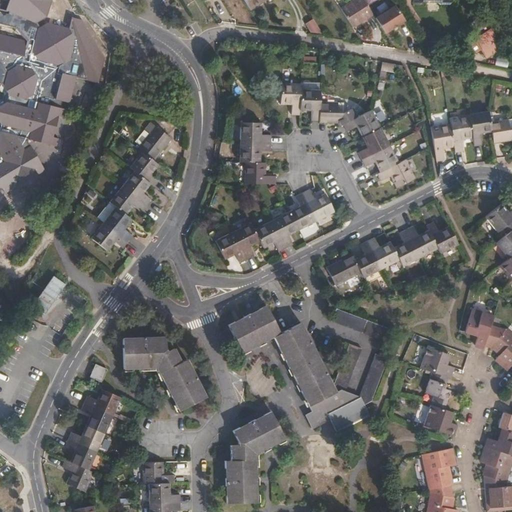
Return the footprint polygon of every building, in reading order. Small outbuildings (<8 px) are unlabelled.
[(243,0),(250,10),(264,0),(243,0)] [(362,0),(353,0),(340,9),(352,28),(372,15),(362,0)] [(395,5),(375,18),(384,33),(404,20),(395,5)] [(312,19),(305,24),(311,33),(322,34),(312,19)] [(75,39),(72,34),(69,28),(47,22),(37,28),(31,50),(32,50),(26,49),(27,41),(0,33),(0,190),(2,189),(5,193),(6,195),(20,186),(19,185),(16,181),(35,170),(37,174),(38,175),(45,171),(27,140),(27,139),(57,147),(59,139),(57,138),(53,137),(59,116),(63,117),(64,118),(67,109),(62,108),(64,101),(70,103),(77,77),(72,76),(75,67),(76,67),(76,65),(71,64),(69,60),(70,59),(75,39)] [(487,32),(475,39),(487,57),(499,50),(487,32)] [(317,72),(317,58),(306,58),(305,72),(317,72)] [(299,110),(300,89),(300,84),(280,84),(279,104),(291,105),(291,115),(299,115),(299,110)] [(319,102),(320,90),(300,89),(299,110),(311,111),(311,121),(319,121),(319,102)] [(343,124),(357,117),(353,108),(343,113),(343,103),(319,102),(319,121),(319,122),(337,123),(339,127),(343,124)] [(361,137),(380,128),(371,110),(357,117),(343,124),(347,132),(356,127),(361,137)] [(490,123),(488,111),(468,115),(472,138),(474,146),(482,145),(480,133),(491,131),(490,123)] [(472,138),(468,115),(449,118),(450,124),(454,147),(455,152),(463,151),(461,140),(472,138)] [(57,138),(63,117),(59,116),(53,137),(57,138)] [(511,129),(509,130),(508,120),(490,123),(491,131),(493,143),(505,141),(505,140),(511,138),(511,129)] [(240,122),(240,142),(270,143),(271,135),(260,135),(261,123),(240,122)] [(149,133),(137,148),(141,152),(153,161),(171,139),(150,123),(145,129),(149,133)] [(454,147),(450,124),(430,127),(436,161),(444,160),(442,149),(454,147)] [(389,145),(380,128),(361,137),(367,147),(358,152),(361,160),(389,145)] [(270,143),(240,142),(239,162),(245,162),(260,162),(260,151),(270,151),(270,143)] [(398,163),(389,145),(361,160),(365,167),(374,162),(380,173),(398,163)] [(150,174),(158,165),(153,161),(141,152),(129,167),(134,171),(150,184),(153,186),(158,180),(150,174)] [(405,160),(403,161),(398,163),(380,173),(377,174),(381,181),(390,176),(396,188),(414,179),(405,160)] [(265,176),(265,163),(260,162),(245,162),(244,183),(253,184),(275,184),(275,176),(265,176)] [(19,185),(37,174),(35,170),(16,181),(19,185)] [(134,171),(121,186),(145,206),(150,199),(143,193),(150,184),(134,171)] [(115,207),(125,215),(132,206),(141,212),(145,206),(121,186),(109,202),(115,207)] [(302,193),(316,221),(334,212),(324,193),(314,198),(309,190),(302,193)] [(298,230),(316,221),(302,193),(295,197),(299,206),(289,211),(294,222),(298,230)] [(508,213),(501,204),(485,217),(497,232),(503,228),(507,234),(511,229),(511,212),(511,211),(508,213)] [(103,222),(127,242),(132,235),(124,229),(131,220),(115,207),(103,222)] [(288,235),(298,230),(294,222),(289,211),(271,220),(278,233),(285,248),(292,244),(288,235)] [(278,252),(285,248),(278,233),(271,220),(253,229),(259,241),(263,248),(273,243),(278,252)] [(122,248),(127,242),(103,222),(102,222),(90,238),(106,251),(114,242),(122,248)] [(440,253),(458,244),(448,226),(438,231),(433,222),(426,226),(428,230),(437,248),(440,253)] [(250,223),(232,232),(246,259),(254,255),(249,246),(259,241),(253,229),(250,223)] [(406,230),(420,257),(437,248),(428,230),(418,235),(413,226),(406,230)] [(511,229),(507,234),(496,243),(508,258),(511,255),(511,229)] [(399,260),(402,266),(420,257),(406,230),(399,233),(403,242),(393,248),(399,260)] [(246,259),(232,232),(215,241),(224,259),(235,254),(239,263),(246,259)] [(367,241),(381,269),(399,260),(393,248),(389,241),(379,247),(374,238),(367,241)] [(360,272),(363,278),(381,269),(367,241),(360,245),(364,254),(354,259),(360,272)] [(354,259),(351,254),(326,267),(335,286),(360,272),(354,259)] [(511,255),(508,258),(499,266),(511,281),(511,280),(511,255)] [(336,393),(332,385),(301,323),(280,333),(266,305),(228,325),(242,352),(273,336),(309,407),(310,406),(336,393)] [(331,321),(337,323),(342,311),(336,309),(331,321)] [(484,344),(491,324),(493,316),(472,310),(464,332),(477,336),(474,345),(478,347),(483,348),(484,344)] [(337,323),(343,325),(348,313),(342,311),(337,323)] [(343,325),(349,328),(354,316),(348,313),(343,325)] [(349,328),(356,330),(360,318),(354,316),(349,328)] [(356,330),(362,333),(367,320),(360,318),(356,330)] [(362,333),(368,335),(373,322),(367,320),(362,333)] [(368,335),(374,337),(379,325),(373,322),(368,335)] [(510,366),(511,364),(511,333),(506,329),(491,324),(484,344),(491,347),(500,354),(495,359),(507,370),(510,366)] [(379,325),(374,337),(380,339),(385,327),(379,325)] [(385,327),(380,339),(386,342),(391,330),(385,327)] [(130,340),(130,338),(122,338),(123,369),(157,368),(178,411),(206,397),(203,390),(201,391),(197,382),(199,382),(195,375),(193,375),(189,367),(191,366),(187,359),(181,362),(174,348),(165,352),(165,337),(157,337),(157,339),(148,339),(148,337),(140,338),(139,340),(130,340)] [(349,344),(346,350),(359,354),(361,348),(349,344)] [(447,377),(450,378),(453,367),(445,365),(449,354),(427,347),(420,369),(431,372),(447,377)] [(346,350),(344,356),(357,361),(359,354),(346,350)] [(373,360),(385,365),(388,358),(375,354),(373,360)] [(344,356),(342,362),(354,367),(357,361),(344,356)] [(370,366),(383,371),(385,365),(373,360),(370,366)] [(342,362),(339,368),(352,373),(354,367),(342,362)] [(95,364),(90,377),(101,382),(107,369),(95,364)] [(368,372),(380,377),(383,371),(370,366),(368,372)] [(339,368),(337,374),(349,379),(352,373),(339,368)] [(366,378),(378,383),(380,377),(368,372),(366,378)] [(443,389),(447,377),(431,372),(425,393),(433,396),(430,405),(444,409),(450,391),(443,389)] [(337,374),(335,381),(347,386),(349,379),(337,374)] [(363,384),(376,389),(378,383),(366,378),(363,384)] [(335,381),(334,383),(332,385),(336,393),(342,390),(345,391),(347,386),(335,381)] [(361,390),(373,395),(376,389),(363,384),(361,390)] [(120,397),(101,389),(96,400),(87,396),(84,403),(112,415),(120,397)] [(342,390),(336,393),(310,406),(312,411),(305,415),(312,427),(329,418),(337,433),(370,416),(364,405),(360,397),(359,396),(345,391),(342,390)] [(360,397),(364,405),(371,401),(373,395),(361,390),(359,396),(360,397)] [(112,415),(84,403),(81,410),(90,415),(85,425),(104,433),(112,415)] [(456,429),(457,425),(449,422),(453,412),(444,409),(430,405),(423,425),(454,436),(456,429)] [(277,440),(283,437),(270,411),(232,431),(238,442),(238,445),(230,446),(231,461),(224,461),(225,468),(227,468),(227,478),(225,478),(225,486),(227,486),(228,495),(226,496),(226,503),(257,502),(256,461),(253,461),(253,452),(267,445),(268,447),(278,442),(277,440)] [(511,415),(503,412),(498,427),(501,428),(511,431),(511,415)] [(68,439),(96,452),(104,433),(85,425),(80,436),(71,432),(68,439)] [(511,431),(501,428),(497,441),(488,438),(485,447),(511,455),(511,431)] [(88,470),(96,452),(68,439),(65,447),(74,451),(69,462),(88,470)] [(255,453),(268,447),(267,445),(253,452),(253,461),(256,461),(255,453)] [(511,457),(511,455),(485,447),(480,462),(487,465),(484,476),(485,476),(486,488),(503,487),(508,470),(511,457)] [(449,485),(451,485),(447,466),(454,465),(451,448),(422,454),(430,489),(449,485)] [(84,492),(93,472),(88,470),(69,462),(65,460),(62,467),(71,471),(66,483),(84,492)] [(163,475),(163,462),(142,462),(143,484),(149,483),(169,483),(174,483),(173,475),(163,475)] [(511,471),(508,470),(503,487),(511,486),(511,471)] [(169,495),(169,483),(149,483),(149,503),(180,503),(179,494),(169,495)] [(456,511),(457,510),(450,509),(453,497),(451,497),(449,485),(430,489),(431,494),(427,511),(456,511)] [(511,486),(503,487),(486,488),(484,489),(485,499),(489,499),(490,508),(504,507),(505,510),(511,509),(511,486)] [(489,499),(485,499),(485,511),(487,511),(505,510),(504,507),(490,508),(489,499)] [(180,511),(180,503),(149,503),(148,511),(169,511),(180,511)]
